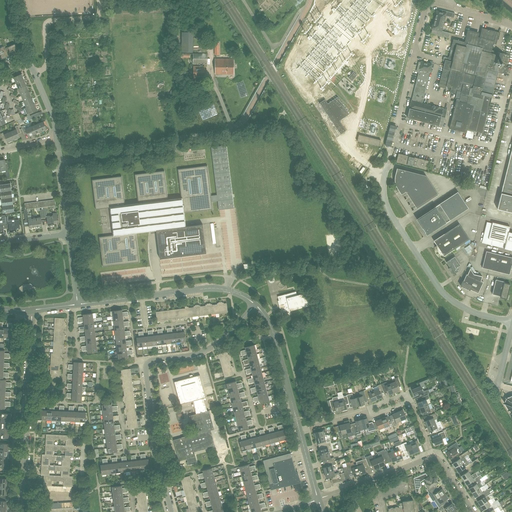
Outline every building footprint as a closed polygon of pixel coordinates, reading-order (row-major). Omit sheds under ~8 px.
[(432,29),(431,34),(436,35),(448,38),(450,33),(441,31),(445,16),(454,18),(455,13),(439,9),(439,11),(436,11),(436,14),(435,14),(434,17),(435,17),(434,20),(433,23),(433,26),(432,25),(431,28),(432,29)] [(466,44),(456,42),(453,41),(452,44),(449,58),(443,57),(442,61),(445,61),(439,86),(446,88),(445,90),(450,91),(450,92),(456,94),(455,98),(456,99),(449,128),(466,133),(467,128),(483,132),(498,72),(502,73),(504,74),(504,73),(506,74),(508,67),(506,67),(508,58),(509,58),(509,55),(504,54),(504,53),(491,50),(493,43),(496,44),(497,39),(498,39),(500,33),(482,28),(480,34),(469,32),(468,37),(467,37),(466,40),(467,41),(466,44)] [(15,44),(5,48),(6,52),(9,58),(7,53),(10,52),(12,57),(12,56),(18,53),(19,54),(15,44)] [(207,54),(193,54),(193,63),(207,63),(207,54)] [(215,59),(215,74),(233,74),(233,59),(215,59)] [(441,116),(441,117),(445,118),(447,110),(435,107),(435,106),(432,106),(422,103),(430,71),(432,64),(421,62),(420,64),(420,66),(420,68),(419,69),(411,101),(409,108),(441,116)] [(204,66),(193,66),(193,78),(204,78),(204,66)] [(357,75),(353,72),(348,78),(352,81),(357,75)] [(16,84),(24,80),(21,74),(14,77),(16,84)] [(19,90),(27,86),(24,80),(16,84),(19,90)] [(21,96),(29,92),(27,86),(19,90),(21,96)] [(24,102),(32,98),(29,92),(21,96),(24,102)] [(339,121),(346,116),(350,114),(338,96),(328,103),(325,99),(319,103),(340,134),(346,131),(339,121)] [(26,108),(34,104),(32,98),(24,102),(26,108)] [(27,115),(29,114),(37,110),(34,104),(26,108),(24,108),(27,115)] [(441,116),(409,108),(407,118),(439,126),(441,117),(441,116)] [(40,112),(34,115),(35,117),(38,124),(41,132),(47,129),(44,121),(41,123),(40,121),(39,122),(37,117),(41,115),(40,112)] [(35,134),(41,132),(38,124),(31,127),(35,134)] [(10,132),(14,140),(20,137),(18,134),(21,133),(18,126),(15,127),(16,129),(10,132)] [(31,127),(28,128),(27,126),(22,128),(24,134),(27,133),(29,137),(35,134),(31,127)] [(467,131),(466,137),(473,139),(474,132),(467,131)] [(8,142),(14,140),(10,132),(4,134),(3,133),(1,134),(3,140),(6,138),(8,142)] [(357,141),(379,147),(379,146),(380,140),(381,140),(358,134),(358,135),(359,135),(357,141)] [(122,176),(92,180),(96,209),(110,208),(113,235),(99,237),(103,267),(139,262),(136,233),(151,231),(151,232),(153,232),(154,232),(154,231),(156,230),(160,259),(206,253),(205,246),(205,247),(203,225),(203,224),(186,226),(184,213),(213,209),(212,202),(218,201),(219,210),(227,209),(234,208),(226,145),(211,147),(217,195),(211,196),(207,165),(178,169),(181,198),(168,200),(164,171),(135,174),(138,203),(125,205),(122,176)] [(511,147),(497,209),(511,212),(511,147)] [(398,153),(396,162),(407,165),(407,164),(412,166),(426,170),(429,161),(414,157),(414,158),(409,157),(409,156),(398,153)] [(9,169),(6,169),(5,159),(0,160),(0,171),(6,170),(7,179),(10,179),(9,169)] [(397,168),(395,175),(395,176),(395,177),(395,178),(395,179),(395,180),(395,181),(395,182),(395,183),(395,184),(396,185),(396,186),(397,187),(397,188),(397,189),(398,189),(401,195),(406,192),(417,208),(438,194),(426,176),(397,169),(397,168)] [(0,187),(1,192),(11,190),(11,183),(3,184),(0,184),(0,187)] [(13,191),(12,191),(11,190),(1,192),(1,199),(12,197),(12,194),(13,194),(13,191)] [(422,216),(421,217),(421,216),(416,219),(421,226),(422,225),(427,234),(429,233),(429,234),(437,228),(438,227),(438,228),(443,224),(444,223),(444,224),(468,208),(457,192),(434,208),(433,209),(433,208),(428,211),(428,212),(427,213),(427,212),(422,215),(422,216)] [(2,206),(13,205),(12,197),(1,199),(2,206)] [(13,205),(2,206),(3,213),(14,212),(13,205)] [(27,209),(25,209),(24,210),(24,211),(24,212),(25,220),(28,220),(29,226),(29,228),(36,227),(34,218),(32,218),(28,218),(28,215),(27,212),(27,209)] [(43,210),(44,218),(47,218),(48,226),(54,225),(54,223),(58,222),(57,213),(53,213),(53,215),(47,216),(46,209),(43,210)] [(41,218),(44,218),(43,210),(40,210),(41,217),(34,218),(36,227),(42,227),(41,218)] [(5,216),(6,225),(9,224),(10,233),(16,232),(16,230),(20,229),(19,220),(15,220),(15,222),(9,223),(8,216),(5,216)] [(510,227),(492,222),(488,239),(505,243),(504,249),(511,250),(511,232),(508,232),(510,227)] [(433,241),(439,248),(439,250),(439,252),(440,253),(441,254),(442,255),(444,256),(469,239),(459,224),(433,241)] [(511,257),(486,251),(482,268),(509,274),(511,269),(511,268),(511,257)] [(460,265),(455,256),(446,262),(452,270),(451,271),(453,274),(458,271),(456,268),(460,265)] [(483,282),(481,281),(482,276),(474,274),(470,268),(467,274),(466,274),(463,281),(460,286),(463,287),(464,286),(478,293),(483,282)] [(496,279),(492,294),(500,296),(500,297),(506,299),(510,284),(504,283),(504,282),(496,279)] [(297,295),(296,291),(278,296),(283,316),(291,314),(290,310),(310,305),(311,305),(307,292),(307,293),(297,295)] [(241,353),(256,349),(254,344),(245,347),(246,350),(241,351),(241,353)] [(220,360),(231,357),(230,355),(229,356),(227,352),(219,354),(218,354),(220,360)] [(244,363),(258,359),(257,354),(248,356),(248,359),(243,360),(244,363)] [(221,366),(231,363),(229,359),(231,359),(231,357),(220,360),(221,366)] [(223,372),(234,369),(233,367),(232,367),(231,363),(221,366),(223,372)] [(246,372),(261,368),(259,363),(250,366),(251,368),(245,370),(246,372)] [(234,369),(223,372),(224,377),(225,377),(234,375),(233,371),(234,370),(234,369)] [(249,381),(263,377),(262,373),(253,375),(253,378),(248,379),(249,381)] [(192,401),(206,398),(200,375),(193,377),(192,375),(190,375),(190,377),(174,382),(180,404),(192,401)] [(390,383),(394,392),(399,390),(397,384),(400,383),(397,377),(392,379),(393,382),(390,383)] [(251,391),(266,387),(264,382),(255,384),(256,387),(251,388),(251,391)] [(394,392),(390,383),(387,385),(386,382),(381,384),(383,389),(386,388),(389,394),(394,392)] [(383,390),(383,389),(381,384),(377,385),(379,389),(374,391),(377,399),(382,397),(380,391),(383,390)] [(229,393),(238,391),(238,388),(243,387),(242,385),(228,389),(229,393)] [(421,386),(412,390),(416,398),(430,393),(428,389),(424,391),(422,390),(421,386)] [(372,401),(372,402),(373,402),(375,402),(376,401),(375,400),(377,399),(374,391),(372,387),(370,388),(364,391),(366,397),(369,395),(372,401)] [(254,400),(268,396),(267,391),(258,394),(258,396),(253,398),(254,400)] [(366,398),(366,397),(364,391),(359,392),(360,397),(357,397),(359,406),(365,404),(363,399),(366,398)] [(357,397),(353,398),(352,393),(347,395),(348,401),(349,403),(351,402),(353,407),(359,406),(357,397)] [(232,402),(241,400),(240,398),(245,396),(245,394),(230,398),(232,402)] [(348,401),(347,395),(346,394),(341,396),(342,400),(339,401),(341,410),(343,410),(343,411),(347,410),(346,409),(347,409),(345,402),(348,401)] [(419,408),(428,404),(426,399),(429,398),(428,395),(422,397),(423,400),(417,402),(419,408)] [(207,400),(206,398),(192,401),(193,404),(192,404),(192,407),(194,406),(196,414),(207,411),(205,401),(207,400)] [(339,401),(336,402),(335,399),(329,400),(331,406),(334,405),(336,412),(341,410),(339,401)] [(234,412),(243,409),(243,407),(248,405),(247,403),(233,407),(234,412)] [(428,404),(419,408),(421,413),(427,410),(429,413),(434,411),(433,408),(430,409),(428,404)] [(193,430),(197,429),(199,433),(173,440),(179,461),(187,459),(188,465),(197,462),(194,452),(215,446),(211,430),(214,429),(209,410),(207,411),(196,414),(189,416),(193,430)] [(408,421),(406,418),(403,410),(398,412),(401,420),(404,419),(405,422),(408,421)] [(236,421),(246,419),(245,416),(250,415),(250,412),(235,416),(236,421)] [(399,421),(401,420),(398,412),(392,414),(395,420),(392,421),(393,426),(394,427),(399,425),(400,424),(399,421)] [(437,418),(437,416),(435,413),(429,415),(431,419),(425,421),(427,426),(435,423),(434,420),(437,419),(437,418)] [(136,416),(127,417),(127,420),(125,420),(126,425),(128,425),(128,429),(138,428),(136,416)] [(375,429),(373,424),(373,423),(369,425),(367,418),(367,416),(363,417),(363,419),(361,419),(364,429),(367,428),(368,431),(375,430),(375,429)] [(393,426),(392,421),(389,423),(386,417),(381,419),(384,427),(387,426),(388,428),(393,426)] [(360,430),(364,429),(361,419),(356,421),(357,428),(354,428),(356,434),(356,435),(361,433),(360,430)] [(379,429),(384,427),(381,419),(375,421),(376,423),(373,424),(375,429),(378,428),(379,429)] [(252,422),(238,426),(239,431),(248,428),(247,425),(253,424),(252,422)] [(356,434),(354,428),(351,429),(350,423),(344,424),(347,433),(350,432),(351,435),(356,434)] [(435,423),(427,426),(429,431),(435,429),(436,432),(442,430),(441,426),(440,427),(439,425),(436,426),(435,423)] [(342,434),(347,433),(344,424),(339,425),(341,432),(338,432),(339,438),(342,438),(342,434)] [(280,425),(284,440),(289,438),(286,429),(284,430),(282,425),(280,425)] [(279,441),(277,432),(274,432),(273,427),(271,428),(275,442),(279,441)] [(316,438),(326,435),(325,429),(322,430),(323,430),(314,433),(313,433),(314,437),(315,436),(316,438)] [(270,443),(267,434),(265,435),(264,430),(261,430),(265,445),(270,443)] [(439,437),(432,440),(435,445),(443,442),(442,439),(446,437),(444,431),(438,433),(439,437)] [(261,446),(258,437),(256,437),(254,432),(252,433),(256,447),(261,446)] [(60,440),(60,435),(46,434),(46,445),(54,445),(54,440),(60,440)] [(251,448),(249,439),(246,440),(245,434),(243,435),(247,450),(251,448)] [(66,446),(74,446),(75,436),(60,435),(60,440),(66,441),(66,445),(66,446)] [(324,445),(330,443),(331,443),(330,439),(326,438),(327,435),(326,435),(316,438),(317,443),(321,442),(321,443),(324,444),(324,445)] [(410,444),(414,453),(419,451),(417,444),(419,443),(417,440),(413,442),(413,443),(410,444)] [(410,444),(408,445),(407,442),(401,444),(403,450),(406,449),(409,455),(414,453),(410,444)] [(332,452),(332,449),(330,443),(324,445),(325,448),(319,450),(320,455),(332,452)] [(459,447),(456,443),(455,443),(449,447),(451,449),(451,451),(446,453),(450,459),(458,453),(461,451),(459,447)] [(400,451),(403,450),(401,444),(396,446),(397,449),(394,451),(397,460),(403,457),(400,451)] [(60,445),(54,445),(46,445),(45,454),(45,455),(53,455),(53,450),(59,451),(60,445)] [(66,446),(66,445),(60,445),(59,451),(66,451),(65,456),(70,456),(73,456),(74,446),(66,446)] [(394,451),(392,452),(390,449),(384,451),(386,457),(390,455),(392,462),(397,460),(394,451)] [(387,457),(386,457),(384,451),(384,450),(377,452),(379,457),(376,458),(380,467),(386,464),(383,458),(387,457)] [(459,456),(461,459),(460,459),(460,458),(453,463),(455,468),(467,460),(464,456),(467,455),(469,453),(468,451),(459,456)] [(330,458),(329,453),(332,452),(320,455),(322,461),(328,459),(329,462),(335,461),(334,457),(330,458)] [(271,490),(299,483),(296,473),(292,458),(291,454),(291,453),(263,460),(271,489),(271,490)] [(45,455),(45,454),(42,454),(41,465),(50,465),(50,460),(56,461),(56,455),(53,455),(45,455)] [(65,456),(56,455),(56,461),(62,461),(62,466),(70,466),(70,456),(65,456)] [(380,467),(376,458),(373,459),(372,455),(365,457),(366,459),(368,464),(371,463),(374,469),(380,467)] [(368,465),(368,464),(366,459),(356,462),(357,464),(358,466),(360,474),(366,472),(364,466),(368,465)] [(467,469),(470,467),(472,466),(477,463),(475,460),(472,462),(469,464),(467,460),(455,468),(458,472),(466,467),(467,469)] [(325,473),(333,470),(332,465),(336,464),(335,461),(329,462),(330,466),(323,467),(325,473)] [(360,474),(358,466),(357,464),(351,465),(351,464),(347,465),(348,471),(352,470),(354,476),(360,474)] [(56,465),(50,465),(41,465),(41,475),(44,475),(49,475),(49,470),(55,471),(56,465)] [(62,466),(56,465),(55,471),(61,471),(61,476),(69,476),(70,466),(62,466)] [(199,477),(213,473),(212,468),(203,470),(203,473),(198,474),(199,477)] [(242,476),(251,474),(251,471),(256,470),(255,468),(241,471),(242,476)] [(333,476),(333,479),(330,480),(331,484),(342,480),(341,477),(340,477),(339,472),(334,473),(333,470),(325,473),(326,478),(333,476)] [(464,480),(471,475),(468,471),(461,476),(464,480)] [(475,482),(482,478),(480,475),(478,476),(475,473),(471,475),(464,480),(467,485),(473,480),(475,482)] [(429,493),(433,490),(435,489),(433,487),(434,485),(438,483),(434,478),(432,479),(430,476),(428,477),(426,474),(414,478),(416,493),(418,491),(419,488),(421,486),(420,482),(425,479),(427,482),(425,484),(425,485),(428,489),(427,490),(429,493)] [(58,476),(49,475),(44,475),(43,485),(46,486),(49,486),(52,486),(52,481),(58,481),(58,476)] [(61,476),(58,476),(58,481),(64,481),(64,486),(66,487),(69,487),(72,487),(72,476),(69,476),(61,476)] [(182,484),(193,481),(193,480),(191,480),(190,476),(181,478),(182,484)] [(483,486),(481,482),(485,479),(483,476),(482,478),(475,482),(476,484),(469,489),(472,493),(479,488),(483,486)] [(201,486),(216,482),(214,477),(205,480),(206,482),(201,484),(201,486)] [(244,485),(254,483),(253,480),(258,479),(258,477),(243,481),(244,485)] [(184,490),(193,487),(192,483),(194,483),(193,481),(182,484),(184,490)] [(487,488),(486,489),(484,485),(483,486),(479,488),(472,493),(475,497),(481,493),(483,495),(491,490),(490,488),(488,489),(487,488)] [(247,495),(256,492),(255,490),(261,488),(260,486),(246,490),(247,495)] [(185,496),(196,493),(196,491),(194,491),(193,487),(184,490),(185,496)] [(204,495),(218,491),(217,487),(208,489),(208,492),(203,493),(204,495)] [(433,501),(434,500),(445,493),(442,489),(435,493),(433,490),(429,493),(428,493),(433,501)] [(491,499),(488,495),(493,492),(492,489),(491,490),(483,495),(484,497),(477,501),(480,506),(488,501),(491,499)] [(187,501),(196,499),(195,495),(197,494),(196,493),(185,496),(187,501)] [(439,508),(444,505),(446,503),(444,501),(448,498),(445,493),(434,500),(439,508)] [(249,504),(259,501),(258,499),(263,498),(263,495),(248,499),(249,504)] [(206,504),(221,500),(219,496),(210,498),(211,501),(205,502),(206,504)] [(188,507),(199,504),(199,502),(197,502),(196,499),(187,501),(188,507)] [(497,500),(493,502),(491,499),(488,501),(480,506),(483,510),(490,505),(492,507),(499,502),(497,500)] [(403,506),(388,509),(388,511),(414,511),(413,500),(402,501),(403,506)] [(498,511),(500,511),(497,507),(501,505),(499,502),(492,507),(493,509),(488,511),(498,511)] [(449,511),(455,508),(451,503),(446,507),(444,505),(439,508),(438,508),(440,511),(441,510),(441,511),(449,511)]
